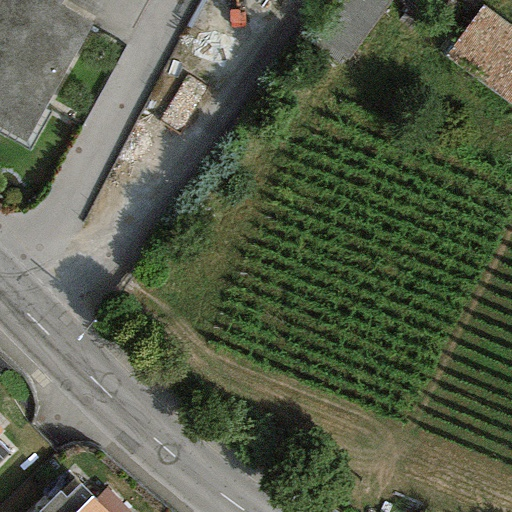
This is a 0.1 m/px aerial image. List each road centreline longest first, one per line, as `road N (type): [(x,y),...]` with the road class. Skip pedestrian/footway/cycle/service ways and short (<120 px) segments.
road 1 (residential): [(23,312),(192,0)]
road 2 (secondary): [(23,312),(156,442),(244,511)]
